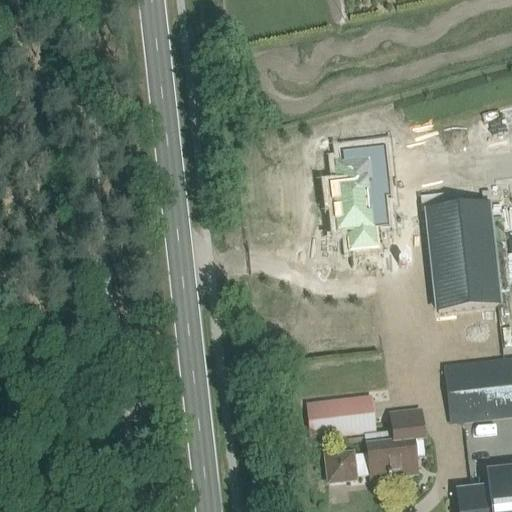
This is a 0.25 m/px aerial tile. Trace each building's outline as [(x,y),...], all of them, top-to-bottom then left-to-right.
[(342,204),(345,234),(396,228),(393,198),(397,198),(391,147),(347,152),(349,163),(343,164),(346,189),(337,190),(337,192),(340,191),(341,203),(338,203),(338,205),(342,204)] [(447,201),(456,279),(511,273),(511,243),(505,184),(447,201)] [(511,362),(445,370),(451,426),(511,419),(511,362)] [(306,406),(308,420),(311,442),(376,434),(374,412),(373,404),(372,399),(306,406)] [(371,478),(371,482),(417,477),(415,460),(425,459),(423,445),(424,445),(421,412),(393,416),(394,425),(382,427),(383,436),(366,438),(369,458),(345,461),(347,481),(371,478)] [(459,495),(460,511),(511,511),(511,476),(487,479),(488,492),(459,495)] [(329,503),(349,502),(348,487),(329,488),(329,503)]
